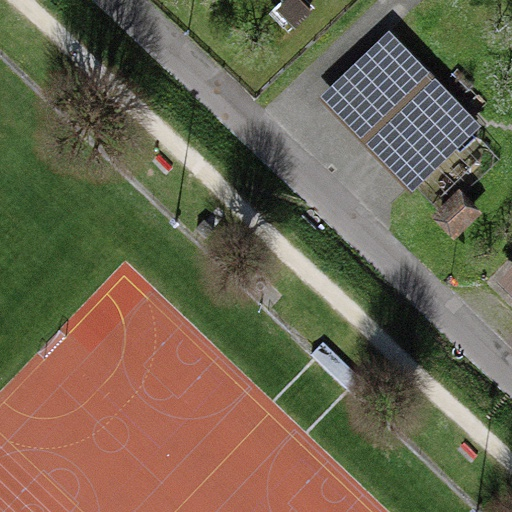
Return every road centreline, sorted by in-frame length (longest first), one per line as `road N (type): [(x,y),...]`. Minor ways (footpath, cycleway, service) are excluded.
road 1 (track): [(511,463),(19,0)]
road 2 (residential): [(120,0),(511,378)]
